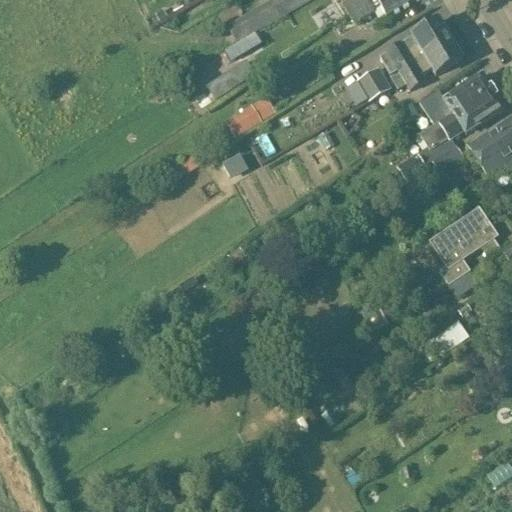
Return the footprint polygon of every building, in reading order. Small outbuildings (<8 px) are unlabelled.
[(277,0),(227,30),(237,47),(316,0),(277,0)] [(356,0),(342,9),(349,20),(376,3),(379,0),(356,0)] [(379,0),(376,3),(349,20),(351,23),(351,22),(355,28),(374,16),(374,14),(380,10),(386,20),(419,0),(379,0)] [(412,41),(415,47),(407,52),(403,45),(386,55),(390,62),(382,67),(390,80),(452,44),(440,24),(412,41)] [(268,55),(276,67),(294,55),(286,43),(268,55)] [(464,63),(452,44),(390,80),(398,93),(406,88),(410,96),(427,86),(423,79),(431,73),(436,80),(464,63)] [(244,65),(207,90),(217,104),(254,80),(244,65)] [(369,78),(380,98),(392,92),(380,71),(369,78)] [(206,96),(194,78),(181,86),(192,104),(206,96)] [(380,98),(369,78),(357,85),(369,105),(380,98)] [(483,80),(445,105),(438,95),(420,106),(435,130),(491,92),(483,80)] [(435,130),(420,139),(429,153),(418,160),(419,162),(400,174),(405,182),(432,166),(433,167),(457,150),(452,143),(465,136),(467,138),(505,113),(491,92),(435,130)] [(236,143),(263,126),(252,109),(242,115),(243,117),(236,121),(235,119),(225,125),(236,143)] [(511,122),(468,152),(487,180),(511,163),(511,122)] [(467,168),(457,150),(433,167),(441,180),(455,172),(456,175),(467,168)] [(227,166),(236,182),(250,174),(240,158),(227,166)] [(470,275),(464,265),(499,241),(479,212),(429,246),(446,271),(439,276),(448,290),(450,289),(450,290),(469,277),(469,276),(470,275)] [(511,247),(502,254),(511,268),(511,247)] [(469,277),(450,290),(457,301),(476,288),(469,277)] [(388,327),(415,310),(401,288),(374,305),(388,327)] [(442,336),(453,352),(471,339),(459,323),(442,336)]
